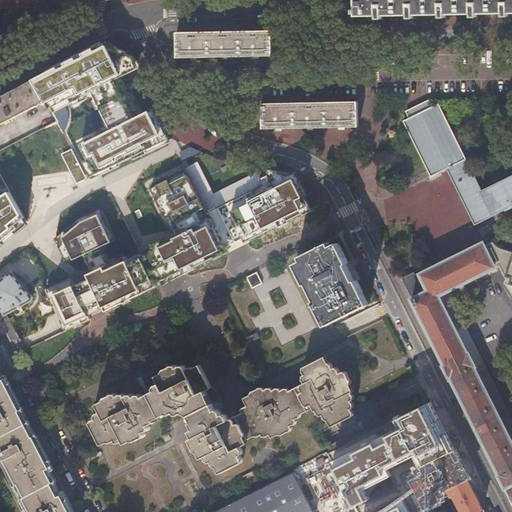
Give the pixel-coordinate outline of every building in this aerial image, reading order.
[(355,0),(356,16),(376,15),(377,18),(383,18),(383,15),(382,0),(355,0)] [(407,14),(406,0),(382,0),(383,15),(407,14)] [(429,14),(428,0),(406,0),(407,14),(408,18),(414,18),(414,15),(422,14),(429,14)] [(452,14),(451,0),(428,0),(429,14),(439,14),(439,17),(446,17),(446,14),(452,14)] [(477,13),(476,0),(451,0),(452,14),(471,14),(471,17),(477,17),(477,13)] [(511,12),(511,0),(476,0),(477,13),(503,13),(503,16),(508,16),(509,13),(511,12)] [(270,55),(269,31),(176,32),(177,57),(270,55)] [(46,102),(33,80),(0,97),(0,125),(42,103),(44,106),(47,104),(46,102)] [(430,174),(464,156),(464,155),(465,154),(440,106),(440,107),(438,103),(432,106),(429,99),(406,111),(409,118),(404,121),(405,124),(404,125),(428,173),(429,172),(430,174)] [(356,126),(356,102),(324,102),(261,104),(262,128),(356,126)] [(511,175),(482,190),(464,156),(430,174),(431,176),(447,168),(462,197),(461,198),(471,218),(471,217),(475,224),(494,215),(494,216),(495,216),(495,215),(511,206),(511,175)] [(156,185),(150,188),(155,199),(165,219),(173,236),(167,239),(169,245),(142,258),(155,283),(181,269),(183,273),(194,268),(214,258),(216,257),(225,252),(224,248),(244,239),(245,242),(264,233),(267,231),(278,226),(287,221),(306,212),(312,209),(306,197),(299,182),(296,184),(291,175),(269,170),(263,169),(256,173),(260,179),(263,186),(206,214),(203,208),(187,175),(184,168),(166,177),(167,180),(156,185)] [(0,173),(0,243),(18,228),(16,225),(24,218),(0,173)] [(73,282),(49,293),(66,330),(90,318),(87,310),(103,303),(106,310),(143,293),(142,289),(155,283),(142,258),(130,264),(126,257),(105,266),(103,262),(107,260),(101,247),(112,242),(98,214),(83,221),(60,240),(70,261),(84,255),(90,268),(94,266),(96,271),(89,274),(91,278),(75,286),(73,282)] [(335,241),(329,243),(327,240),(299,254),(300,258),(294,261),(326,326),(368,305),(356,282),(354,283),(349,273),(345,265),(347,264),(335,241)] [(511,440),(439,296),(496,267),(492,258),(485,245),(484,242),(422,274),(430,289),(412,299),(511,499),(511,440)] [(511,250),(508,250),(506,250),(499,246),(496,245),(492,242),(485,245),(496,267),(501,265),(507,278),(505,282),(511,284),(511,250)] [(0,281),(0,304),(5,315),(32,301),(31,294),(12,272),(0,281)] [(253,288),(263,283),(258,272),(248,276),(253,288)] [(402,278),(412,299),(430,289),(422,274),(416,277),(414,272),(402,278)] [(281,343),(314,327),(301,300),(290,305),(296,318),(285,324),(275,329),(281,343)] [(257,333),(245,339),(248,345),(260,339),(257,333)] [(348,376),(329,365),(325,367),(322,361),(303,370),(302,382),(304,386),(288,394),(287,391),(259,390),(252,394),(250,398),(252,403),(246,406),(239,409),(241,412),(227,419),(226,417),(215,409),(213,411),(209,404),(206,405),(203,397),(205,396),(203,392),(210,388),(200,370),(196,372),(194,367),(198,365),(176,358),(169,361),(166,365),(168,369),(161,373),(163,376),(160,377),(157,382),(158,384),(145,390),(143,388),(111,379),(104,383),(101,387),(103,391),(96,395),(98,398),(94,399),(85,410),(96,432),(102,429),(104,432),(116,433),(119,432),(121,435),(127,432),(129,435),(133,436),(139,432),(146,421),(145,419),(151,416),(163,410),(165,413),(186,416),(190,414),(194,420),(189,422),(187,423),(191,430),(188,432),(191,439),(188,440),(193,450),(197,452),(201,451),(205,457),(215,468),(219,466),(222,473),(240,464),(241,450),(239,446),(243,444),(242,441),(240,437),(252,431),(254,435),(267,437),(270,435),(277,432),(279,436),(283,436),(290,433),(302,415),(300,411),(310,406),(312,410),(313,413),(323,416),(327,414),(355,401),(353,396),(350,397),(347,391),(352,388),(352,383),(348,376)] [(159,368),(161,373),(168,369),(166,365),(159,368)] [(0,379),(0,452),(17,486),(19,485),(26,498),(24,499),(30,511),(29,511),(70,511),(62,495),(58,497),(52,484),(54,483),(47,471),(51,469),(27,423),(4,381),(1,383),(0,379)] [(355,395),(352,388),(347,391),(350,397),(353,396),(355,395)] [(353,419),(355,401),(327,414),(335,428),(353,419)] [(379,429),(386,444),(415,430),(413,425),(435,414),(429,403),(379,429)] [(302,415),(312,410),(310,406),(300,411),(302,415)] [(153,420),(165,413),(163,410),(151,416),(153,420)] [(335,428),(327,414),(323,416),(331,430),(335,428)] [(328,455),(357,511),(420,511),(417,505),(410,491),(403,477),(386,444),(379,429),(328,455)] [(242,441),(254,435),(252,431),(240,437),(242,441)] [(428,456),(431,462),(454,452),(450,444),(428,456)] [(454,452),(431,462),(439,478),(444,475),(461,466),(454,452)] [(357,511),(328,455),(294,472),(313,511),(357,511)] [(468,481),(461,466),(444,475),(451,489),(468,481)] [(313,511),(294,472),(215,511),(313,511)] [(411,473),(403,477),(410,491),(418,487),(423,485),(421,483),(417,485),(411,473)] [(451,489),(448,491),(450,495),(453,496),(461,511),(460,511),(477,511),(483,510),(468,481),(451,489)] [(418,487),(410,491),(417,505),(422,503),(418,495),(421,493),(418,487)] [(422,503),(417,505),(420,511),(454,511),(444,493),(422,503)]
